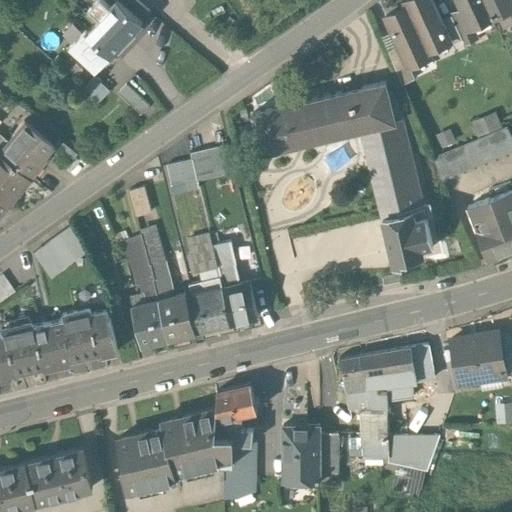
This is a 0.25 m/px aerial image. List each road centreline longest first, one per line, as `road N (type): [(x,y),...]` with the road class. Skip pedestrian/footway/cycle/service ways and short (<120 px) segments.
road 1 (secondary): [(0,414),(511,283)]
road 2 (residential): [(355,0),(0,250)]
